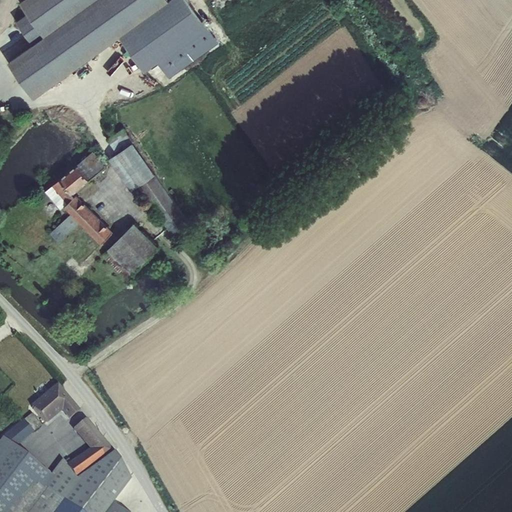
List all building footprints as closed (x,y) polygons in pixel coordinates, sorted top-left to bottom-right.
[(30,0),(29,1),(37,12),(25,21),(41,44),(17,61),(42,97),(128,36),(140,27),(165,62),(177,78),(226,43),(195,0),(30,0)] [(140,27),(128,36),(153,71),(165,62),(140,27)] [(116,162),(136,190),(143,185),(145,188),(146,187),(163,175),(164,175),(143,145),(137,149),(126,134),(114,142),(124,157),(116,162)] [(129,242),(82,194),(113,165),(98,151),(62,186),(71,196),(68,200),(81,213),(88,221),(118,252),(129,242)] [(163,175),(146,187),(179,232),(195,220),(163,175)] [(66,242),(88,221),(81,213),(59,234),(66,242)] [(173,254),(152,233),(138,247),(159,268),(173,254)] [(142,285),(159,268),(138,247),(121,264),(142,285)] [(82,412),(62,387),(36,408),(49,424),(65,410),(74,419),(82,412)] [(119,455),(89,420),(79,429),(97,449),(75,468),(70,462),(56,474),(54,472),(20,447),(44,427),(35,416),(8,438),(0,448),(0,511),(130,511),(116,501),(132,478),(119,455)]
